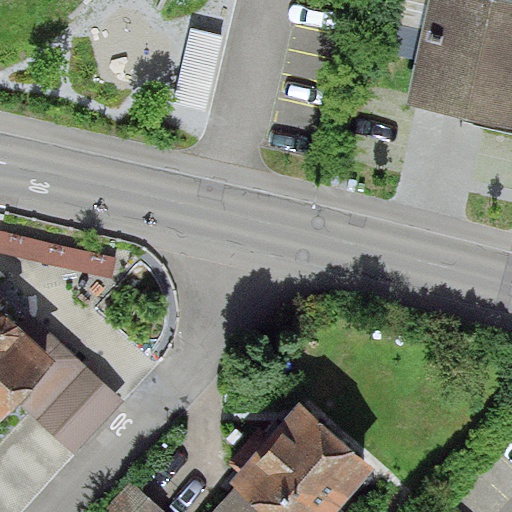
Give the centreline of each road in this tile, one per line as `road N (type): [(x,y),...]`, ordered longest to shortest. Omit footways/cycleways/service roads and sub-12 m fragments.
road 1 (residential): [(225,212),(219,285),(190,359),(53,511)]
road 2 (unclassified): [(225,212),(511,283)]
road 3 (unclassified): [(0,164),(225,212)]
